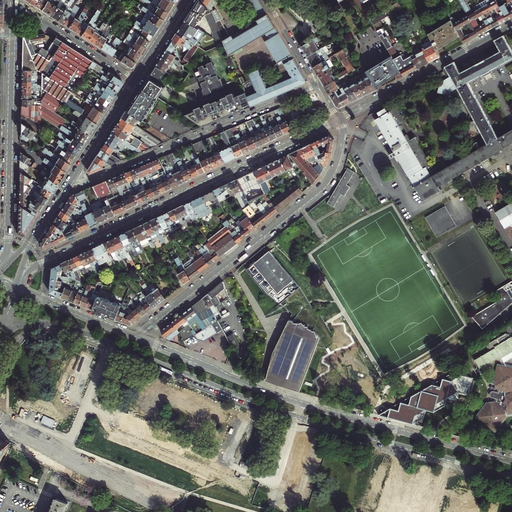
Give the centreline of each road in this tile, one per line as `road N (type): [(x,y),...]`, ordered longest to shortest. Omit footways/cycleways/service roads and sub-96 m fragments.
road 1 (residential): [(16,288),(41,261),(337,120)]
road 2 (residential): [(337,120),(339,151),(325,183),(134,337)]
road 3 (primary): [(23,322),(99,338),(298,416)]
road 4 (residential): [(316,85),(97,178),(73,174)]
road 5 (tertiary): [(12,32),(8,239),(0,266)]
road 6 (primary): [(511,462),(302,404)]
road 7 (residential): [(511,24),(337,120)]
road 8 (primary): [(302,404),(134,337)]
road 9 (residential): [(134,80),(51,26),(12,32)]
road 10 (primary): [(134,337),(16,288)]
